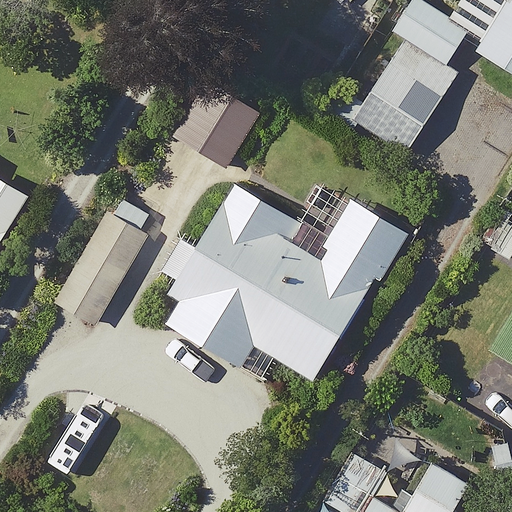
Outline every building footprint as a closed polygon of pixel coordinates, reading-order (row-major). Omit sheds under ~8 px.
[(385,4),(379,0),(336,0),(318,26),(351,50),(385,4)] [(482,38),(416,0),(415,0),(397,32),(411,39),(361,126),(413,156),(482,38)] [(511,8),(484,57),(511,73),(511,8)] [(0,264),(36,200),(0,179),(0,264)] [(410,238),(325,188),(302,227),(244,193),(208,255),(187,243),(146,313),(260,380),(273,358),(322,387),(410,238)] [(113,221),(61,302),(92,323),(145,242),(113,221)] [(511,322),(490,359),(511,371),(511,322)] [(398,422),(383,414),(325,511),(463,511),(477,489),(436,465),(408,511),(400,511),(376,498),(391,472),(375,462),(398,422)]
